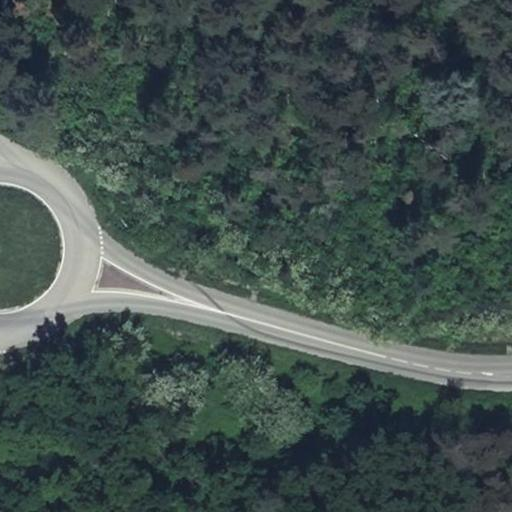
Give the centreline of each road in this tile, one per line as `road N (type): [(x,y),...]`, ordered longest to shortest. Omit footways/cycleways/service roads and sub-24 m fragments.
road 1 (secondary): [(511,375),(395,360),(82,271)]
road 2 (secondary): [(82,271),(81,219),(69,196),(50,177),(0,161)]
